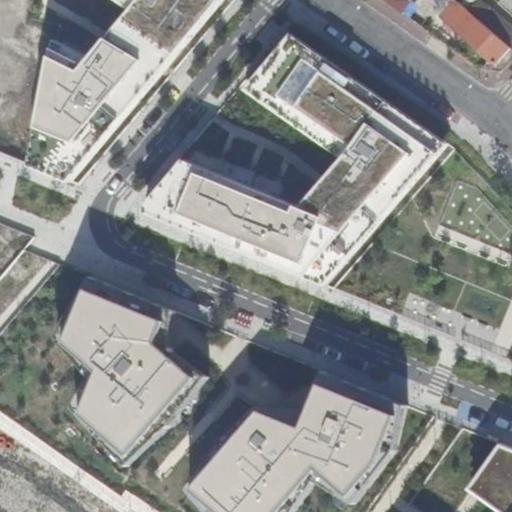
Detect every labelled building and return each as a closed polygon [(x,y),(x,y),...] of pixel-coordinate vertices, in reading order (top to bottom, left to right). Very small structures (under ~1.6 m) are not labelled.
[(81,185),(234,0),(119,0),(135,11),(93,60),(57,42),(33,167),(81,185)] [(404,0),(382,0),(399,12),(406,1),(404,0)] [(511,0),(502,0),(499,4),(511,15),(511,0)] [(479,21),(456,1),(441,18),(491,62),(496,66),(511,48),(479,21)] [(511,48),(511,49),(511,27),(490,9),(479,21),(511,48)] [(150,216),(327,287),(371,236),(365,233),(397,195),(403,198),(449,145),(295,36),(249,91),(348,160),(304,208),(189,162),(149,209),(150,216)] [(496,66),(491,62),(482,71),(506,69),(511,62),(511,49),(511,48),(496,66)] [(177,311),(93,278),(57,341),(94,377),(75,405),(131,466),(180,418),(210,377),(173,351),(177,311)] [(313,345),(294,381),(250,378),(176,467),(204,509),(208,511),(293,511),(317,478),(354,494),(388,452),(397,379),(313,345)] [(37,375),(44,365),(18,348),(0,374),(0,393),(46,424),(66,395),(37,375)] [(134,511),(0,425),(0,487),(38,511),(134,511)] [(511,511),(511,449),(504,446),(474,490),(504,511),(511,511)]
